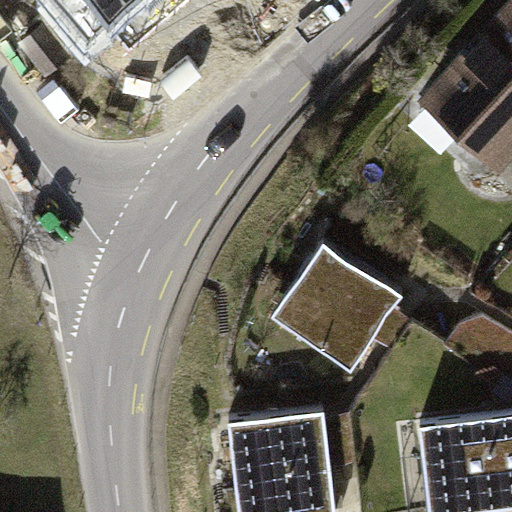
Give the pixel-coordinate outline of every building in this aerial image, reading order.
[(98,0),(121,28),(156,0),(98,0)] [(511,14),(425,109),(448,133),(459,132),(464,127),(499,158),(511,143),(511,14)] [(68,57),(45,27),(27,41),(50,71),(68,57)] [(407,288),(327,235),(276,310),(356,364),(407,288)] [(499,366),(511,373),(511,328),(486,312),(464,321),(450,341),(416,318),(352,410),(364,511),(394,511),(434,508),(424,420),(486,413),(484,392),(475,387),(486,369),(499,366)] [(312,511),(339,509),(326,404),(231,415),(242,511),(312,511)] [(434,508),(434,509),(511,500),(511,410),(486,413),(424,420),(434,508)]
